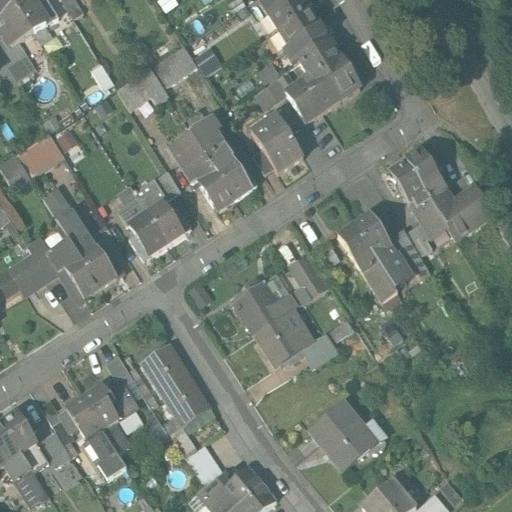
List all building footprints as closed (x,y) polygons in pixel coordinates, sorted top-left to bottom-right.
[(34,34),(11,0),(0,0),(0,34),(2,39),(3,38),(10,49),(34,34)] [(33,1),(32,0),(11,0),(34,34),(45,27),(29,3),(33,1)] [(65,13),(56,0),(45,0),(44,1),(56,19),(65,13)] [(160,0),(157,2),(164,14),(176,6),(172,0),(160,0)] [(238,0),(237,0),(227,7),(232,16),(244,9),(238,0)] [(285,0),(266,0),(274,12),(288,4),(285,0)] [(274,12),(267,17),(278,33),(310,14),(300,0),(293,0),(288,4),(274,12)] [(65,13),(56,19),(61,27),(71,20),(67,13),(65,13)] [(310,14),(278,33),(300,66),(309,60),(331,46),(310,14)] [(10,49),(3,38),(2,39),(0,40),(0,55),(7,66),(11,73),(21,67),(10,49)] [(361,92),(332,46),(331,46),(309,60),(319,74),(303,85),(324,117),(361,92)] [(183,50),(117,92),(131,114),(196,71),(183,50)] [(209,50),(192,61),(203,80),(221,68),(209,50)] [(300,66),(294,70),(303,85),(319,74),(309,60),(300,66)] [(288,80),(280,85),(287,95),(295,90),(288,80)] [(324,117),(303,85),(295,90),(287,95),(286,96),(307,128),(324,117)] [(303,160),(277,120),(253,136),(263,153),(275,171),(278,176),(303,160)] [(234,162),(218,137),(221,133),(215,122),(210,123),(192,135),(193,137),(236,204),(252,194),(232,163),(234,162)] [(50,135),(17,156),(31,179),(65,157),(50,135)] [(236,204),(193,137),(175,148),(185,163),(180,166),(194,189),(200,185),(219,215),(236,204)] [(473,193),(452,206),(431,174),(438,168),(428,151),(404,166),(445,231),(454,245),(491,221),(473,193)] [(275,171),(263,153),(253,159),(265,178),(275,171)] [(445,231),(404,166),(381,180),(392,198),(399,193),(429,241),(445,231)] [(170,173),(157,181),(170,201),(182,193),(170,173)] [(171,216),(164,204),(170,201),(157,181),(136,195),(139,199),(169,246),(191,232),(178,211),(171,216)] [(169,246),(139,199),(121,211),(138,237),(132,241),(145,261),(169,246)] [(3,208),(0,210),(0,226),(1,228),(11,221),(3,208)] [(124,274),(94,227),(88,231),(74,211),(59,222),(72,242),(101,289),(124,274)] [(404,279),(368,222),(353,232),(388,289),(404,279)] [(511,235),(505,225),(496,231),(511,256),(511,235)] [(416,231),(403,239),(415,257),(418,261),(430,254),(416,231)] [(388,289),(353,232),(338,242),(357,272),(380,309),(395,299),(388,289)] [(403,239),(391,246),(403,265),(415,257),(403,239)] [(52,255),(42,241),(29,249),(35,257),(48,279),(62,271),(52,255)] [(101,289),(72,242),(52,255),(62,271),(79,303),(101,289)] [(35,257),(12,272),(26,294),(48,279),(35,257)] [(309,262),(291,274),(310,302),(327,291),(309,262)] [(221,272),(228,281),(238,274),(232,265),(221,272)] [(213,303),(200,285),(187,294),(199,312),(213,303)] [(263,287),(259,290),(255,285),(248,289),(252,295),(232,306),(253,338),(293,313),(297,311),(289,299),(276,308),(263,287)] [(293,313),(253,338),(275,370),(313,345),(293,313)] [(325,339),(302,355),(313,374),(338,358),(325,339)] [(172,345),(142,363),(183,428),(213,409),(172,345)] [(118,357),(107,365),(122,388),(124,387),(134,380),(118,357)] [(105,387),(84,400),(105,432),(114,426),(138,409),(124,387),(122,388),(111,396),(105,387)] [(84,400),(60,417),(72,436),(82,430),(103,464),(100,466),(110,480),(128,467),(114,446),(105,432),(84,400)] [(60,417),(50,402),(40,409),(66,448),(76,441),(72,436),(60,417)] [(343,404),(307,436),(341,478),(380,447),(388,443),(373,424),(366,430),(343,404)] [(49,465),(16,415),(1,426),(21,458),(33,476),(49,465)] [(21,458),(1,426),(0,426),(0,470),(4,467),(31,510),(46,499),(30,474),(21,458)] [(123,440),(114,426),(105,432),(114,446),(123,440)] [(71,460),(55,435),(41,445),(57,469),(71,460)] [(207,445),(188,457),(206,487),(225,473),(207,445)] [(232,484),(207,505),(212,511),(232,511),(264,487),(250,470),(232,484)] [(225,474),(198,493),(207,505),(232,484),(225,474)] [(264,487),(232,511),(266,511),(277,503),(264,487)] [(391,487),(363,511),(417,511),(404,497),(402,499),(391,487)] [(447,487),(440,494),(455,510),(462,503),(447,487)] [(449,511),(436,496),(418,511),(449,511)]
